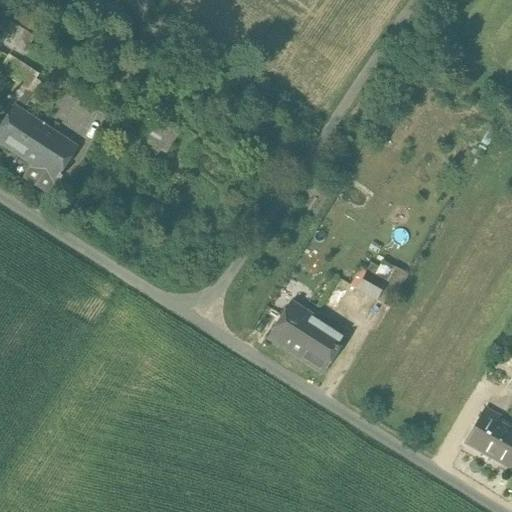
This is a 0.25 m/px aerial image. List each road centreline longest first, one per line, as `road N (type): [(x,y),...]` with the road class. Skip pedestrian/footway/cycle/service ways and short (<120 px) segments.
road 1 (unclassified): [(0,196),(502,511)]
road 2 (track): [(198,319),(418,0)]
